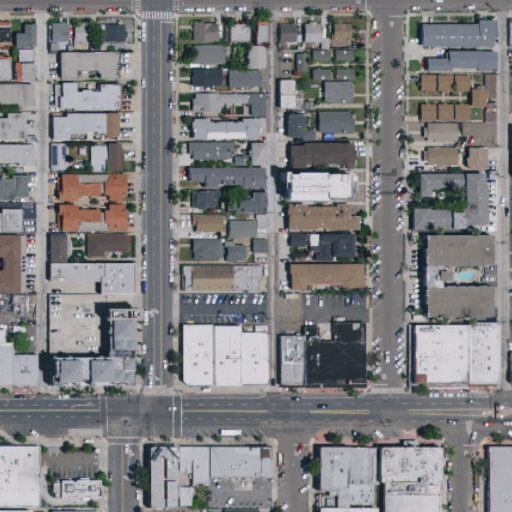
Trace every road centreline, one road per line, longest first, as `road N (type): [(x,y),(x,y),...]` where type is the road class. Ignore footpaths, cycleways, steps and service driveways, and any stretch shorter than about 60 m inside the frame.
road 1 (residential): [(388,401),(389,0)]
road 2 (residential): [(159,308),(158,0)]
road 3 (secondary): [(511,403),(240,402)]
road 4 (secondary): [(168,411),(180,424),(386,425)]
